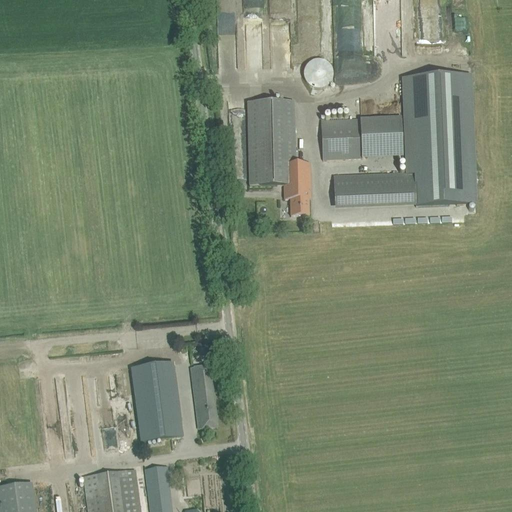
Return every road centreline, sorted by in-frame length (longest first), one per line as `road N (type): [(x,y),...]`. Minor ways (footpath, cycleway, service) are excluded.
road 1 (unclassified): [(255,511),(195,0)]
road 2 (track): [(0,347),(235,327)]
